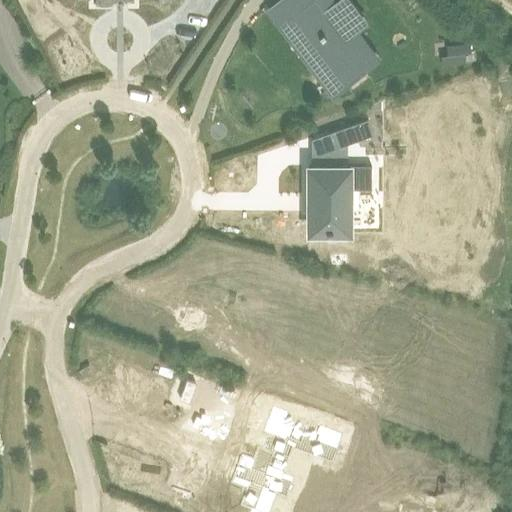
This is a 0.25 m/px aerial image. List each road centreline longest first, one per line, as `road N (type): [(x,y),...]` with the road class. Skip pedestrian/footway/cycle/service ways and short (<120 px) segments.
road 1 (residential): [(12,299),(24,185),(45,128),(94,99),(139,103),(157,110),(186,145),(193,188),(187,211),(175,231),(91,273),(60,315)]
road 2 (residential): [(60,315),(57,368),(91,511)]
